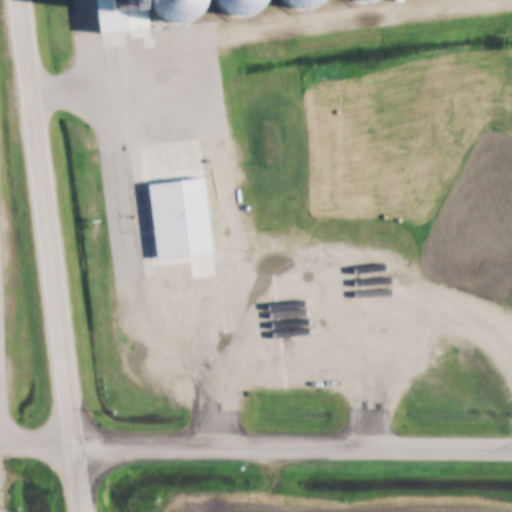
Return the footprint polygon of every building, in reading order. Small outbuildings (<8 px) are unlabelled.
[(94,0),(139,0),(144,31),(98,36),(94,0)] [(150,0),(152,5),(157,13),(164,18),(172,21),(181,22),(191,19),(199,13),(204,5),(205,0),(150,0)] [(215,0),(217,3),(225,10),(234,14),(244,15),(253,12),(260,7),(266,0),(215,0)] [(283,0),(288,4),(297,7),(306,8),(315,5),(321,0),(283,0)] [(316,0),(317,11),(339,11),(338,0),(316,0)] [(370,0),(369,4),(396,8),(397,0),(370,0)] [(153,165),(198,159),(207,239),(163,244),(153,165)] [(285,241),(285,245),(286,249),(289,253),(292,256),(296,257),(301,257),(305,256),(309,253),(312,249),(313,244),(312,240),(310,235),(307,232),(302,230),(297,230),(293,231),(290,233),(287,237),(285,241)] [(255,244),(255,248),(256,252),(258,256),(262,259),(266,260),(270,260),(275,259),(279,256),(281,252),(282,247),(282,243),(280,238),(276,235),(272,233),(267,233),(263,234),(259,237),(257,240),(255,244)]
